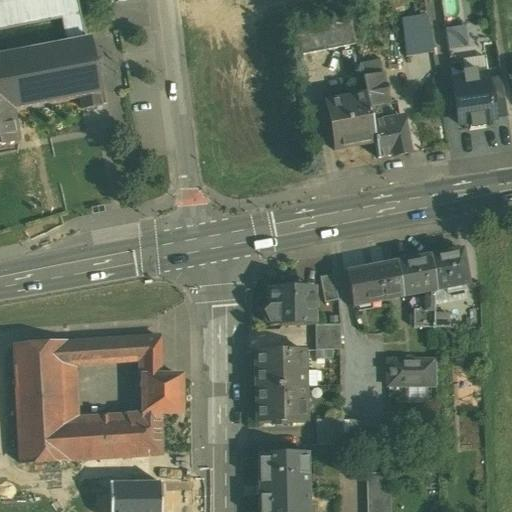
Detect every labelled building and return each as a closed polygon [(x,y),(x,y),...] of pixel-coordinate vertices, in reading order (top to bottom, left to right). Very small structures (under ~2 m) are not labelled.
[(83,39),(75,0),(0,0),(0,31),(63,19),(68,42),(83,39)] [(403,18),(411,55),(438,50),(430,12),(403,18)] [(351,22),(287,30),(292,57),(355,46),(351,22)] [(451,48),(473,46),(471,25),(450,26),(451,48)] [(68,42),(0,55),(0,112),(12,110),(79,97),(81,109),(99,105),(97,93),(99,93),(88,38),(83,39),(68,42)] [(382,75),(362,79),(365,96),(367,108),(379,106),(388,104),(382,75)] [(487,75),(452,81),(459,126),(494,121),(494,117),(488,82),(487,75)] [(508,115),(502,80),(488,82),(494,117),(508,115)] [(365,96),(324,104),(334,152),(374,144),(371,124),(367,108),(365,96)] [(379,106),(367,108),(371,124),(383,122),(379,106)] [(12,110),(0,112),(0,146),(12,144),(18,143),(12,110)] [(314,111),(303,114),(308,137),(319,135),(314,111)] [(383,122),(371,124),(374,144),(377,158),(392,155),(392,156),(409,153),(402,118),(383,122)] [(12,144),(0,146),(0,221),(40,213),(28,154),(15,157),(12,144)] [(447,254),(429,257),(435,291),(434,291),(434,292),(468,285),(461,251),(458,249),(449,251),(447,254)] [(415,260),(384,266),(391,300),(428,293),(434,292),(434,291),(435,291),(429,257),(426,255),(418,257),(415,260)] [(384,266),(345,273),(351,308),(391,300),(384,266)] [(332,275),(319,278),(323,304),(337,301),(332,275)] [(292,288),(291,289),(267,289),(268,327),(314,326),(313,288),(302,288),(301,287),(300,288),(296,284),(293,288),(292,288)] [(434,292),(428,293),(428,296),(423,297),(423,305),(420,305),(419,312),(414,311),(414,328),(433,329),(433,314),(434,292)] [(450,314),(433,314),(433,329),(450,329),(450,314)] [(339,326),(314,326),(315,351),(340,351),(339,326)] [(159,338),(59,344),(60,364),(143,359),(159,358),(159,338)] [(59,344),(13,347),(20,464),(58,462),(56,425),(64,424),(60,364),(59,344)] [(303,352),(255,353),(256,389),(304,388),(303,352)] [(159,358),(143,359),(143,378),(160,378),(159,358)] [(428,359),(418,359),(418,361),(418,362),(418,387),(435,387),(435,362),(428,362),(428,359)] [(418,362),(387,361),(387,387),(418,387),(418,362)] [(160,378),(143,378),(143,415),(160,415),(180,415),(180,378),(160,378)] [(304,388),(256,389),(256,423),(306,422),(304,388)] [(160,415),(143,415),(143,419),(144,433),(160,433),(160,415)] [(143,419),(77,423),(79,461),(150,456),(160,455),(160,433),(144,433),(143,419)] [(341,424),(341,422),(317,422),(317,447),(341,446),(339,435),(341,424)] [(389,422),(341,424),(341,446),(389,445),(389,422)] [(64,424),(56,425),(58,462),(79,461),(77,423),(64,424)] [(307,511),(306,454),(256,456),(257,511),(307,511)] [(390,511),(389,473),(366,473),(365,511),(390,511)] [(160,511),(160,484),(108,484),(108,511),(160,511)]
